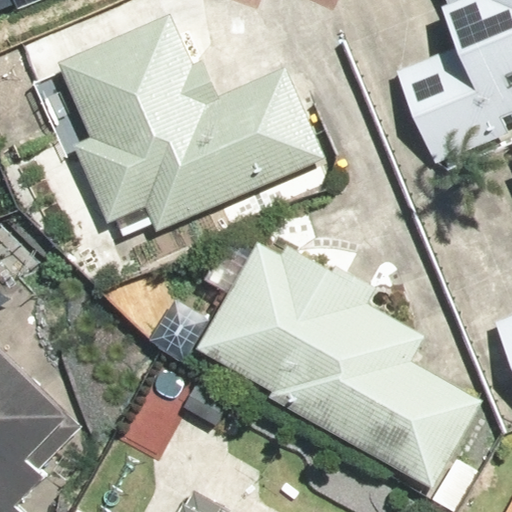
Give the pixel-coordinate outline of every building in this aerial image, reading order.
[(511,0),(439,0),(444,10),(429,15),(441,46),(388,67),(429,173),(511,141),(511,0)] [(162,14),(50,64),(86,145),(70,152),(102,226),(137,211),(151,243),(321,168),(276,67),(200,101),(162,14)] [(255,230),(189,351),(268,394),(261,406),(449,509),(476,458),(459,449),(482,405),(408,365),(423,338),(362,304),(368,292),(255,230)] [(511,311),(482,323),(511,404),(511,311)] [(64,420),(0,359),(0,511),(24,511),(14,502),(38,477),(24,464),(64,420)] [(213,511),(187,496),(177,511),(213,511)]
